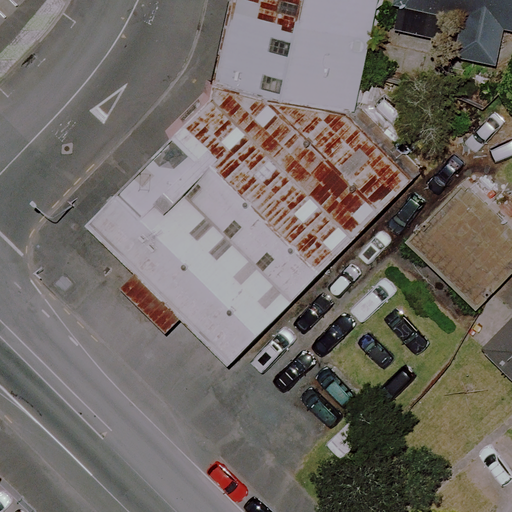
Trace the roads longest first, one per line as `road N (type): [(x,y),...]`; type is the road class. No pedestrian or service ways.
road 1 (tertiary): [(184,511),(0,330)]
road 2 (tertiary): [(136,0),(117,40),(0,175)]
